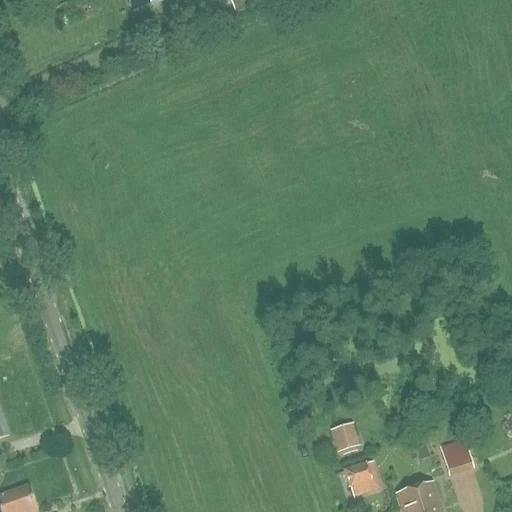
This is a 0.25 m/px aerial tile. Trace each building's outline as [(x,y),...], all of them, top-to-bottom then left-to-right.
[(164,0),(128,0),(134,13),(164,0)] [(229,0),(236,14),(267,0),(229,0)] [(0,438),(9,435),(0,409),(0,438)] [(355,436),(334,442),(337,453),(341,452),(343,456),(356,452),(354,448),(359,447),(355,436)] [(440,449),(449,478),(473,471),(464,442),(440,449)] [(370,465),(345,473),(349,487),(375,479),(370,465)] [(438,511),(430,485),(398,496),(403,511),(438,511)] [(35,511),(27,487),(0,496),(0,511),(35,511)]
